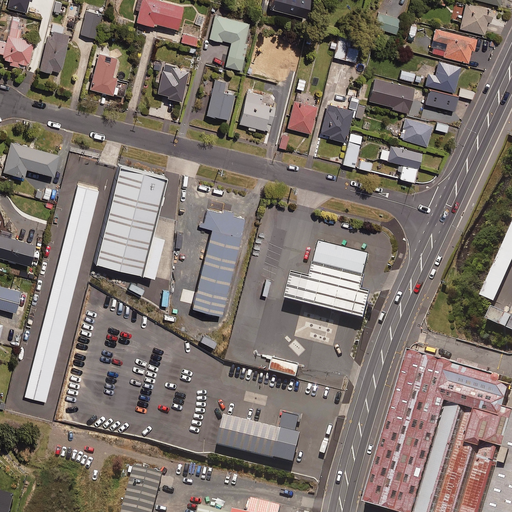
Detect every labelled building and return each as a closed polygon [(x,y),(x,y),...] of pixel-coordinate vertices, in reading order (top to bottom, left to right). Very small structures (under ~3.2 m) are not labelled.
[(180,6),(154,0),(139,0),(133,22),(149,26),(150,23),(174,29),(180,6)] [(59,14),(59,10),(66,12),(68,5),(55,2),(53,13),(59,14)] [(493,12),(457,3),(451,27),(483,35),(487,22),(490,23),(493,12)] [(101,15),(86,12),(80,36),(95,39),(101,15)] [(200,15),(193,13),(190,22),(197,24),(200,15)] [(243,21),(210,13),(204,36),(225,41),(222,53),(238,57),(241,41),(239,41),(243,21)] [(399,20),(378,14),(374,28),(395,34),(399,20)] [(0,54),(4,56),(2,61),(6,62),(6,65),(22,69),(23,64),(27,65),(32,44),(18,40),(21,28),(17,27),(18,22),(11,21),(6,44),(0,42),(0,54)] [(63,28),(51,25),(38,72),(49,75),(50,71),(59,74),(69,37),(61,35),(63,28)] [(476,40),(435,28),(432,40),(436,41),(433,54),(467,63),(471,50),(473,51),(476,40)] [(196,38),(181,34),(179,42),(194,47),(196,38)] [(350,40),(339,38),(334,58),(354,63),(358,50),(348,47),(350,40)] [(116,60),(97,55),(88,91),(122,99),(124,90),(114,87),(116,79),(111,78),(116,60)] [(485,63),(471,59),(469,66),(483,70),(485,63)] [(459,68),(438,63),(435,76),(427,74),(424,86),(453,93),(459,68)] [(188,73),(164,67),(156,95),(168,97),(167,99),(180,103),(188,73)] [(412,82),(413,81),(420,83),(421,77),(414,76),(414,74),(401,71),(399,79),(412,82)] [(219,81),(209,79),(201,114),(222,119),(228,95),(217,92),(219,81)] [(305,81),(298,79),(296,89),(302,91),(305,81)] [(414,89),(374,79),(369,102),(392,108),(392,110),(408,114),(414,89)] [(474,92),(460,89),(458,97),(472,100),(474,92)] [(233,123),(243,125),(242,129),(249,131),(250,127),(263,130),(269,106),(254,102),(257,93),(241,90),(233,123)] [(457,98),(428,91),(424,105),(454,112),(457,98)] [(350,96),(346,111),(328,106),(320,137),(344,143),(351,117),(353,117),(358,98),(350,96)] [(316,108),(293,102),(286,129),(310,135),(316,108)] [(364,106),(358,105),(355,117),(361,119),(364,106)] [(432,127),(405,119),(398,138),(425,147),(432,127)] [(448,126),(437,123),(435,130),(446,133),(448,126)] [(361,137),(351,134),(343,165),(353,168),(361,137)] [(287,137),(281,136),(278,148),(285,150),(287,137)] [(58,151),(10,139),(3,169),(23,173),(25,166),(53,173),(58,151)] [(390,147),(389,151),(382,149),(379,159),(402,166),(399,179),(413,183),(421,155),(390,147)] [(171,172),(124,160),(98,260),(144,272),(171,172)] [(371,163),(360,161),(358,169),(369,172),(371,163)] [(106,187),(84,181),(28,393),(50,399),(93,280),(106,187)] [(251,218),(213,208),(188,302),(226,312),(251,218)] [(511,258),(511,218),(476,294),(492,302),(511,258)] [(33,239),(0,231),(0,254),(29,261),(33,239)] [(370,252),(318,239),(314,257),(310,275),(290,271),(284,296),(363,315),(369,290),(361,288),(370,252)] [(19,286),(0,282),(0,304),(14,308),(19,286)] [(511,311),(492,302),(491,303),(484,318),(511,330),(511,311)] [(488,511),(511,421),(511,372),(411,346),(370,500),(416,511),(488,511)] [(270,358),(268,370),(293,376),(296,364),(270,358)] [(308,437),(228,414),(219,442),(300,465),(308,437)] [(511,511),(511,435),(491,511),(511,511)] [(128,465),(126,465),(113,511),(147,511),(158,473),(128,465)] [(0,511),(8,511),(13,493),(0,489),(0,511)] [(245,511),(233,509),(232,511),(276,511),(279,504),(249,496),(245,511)]
